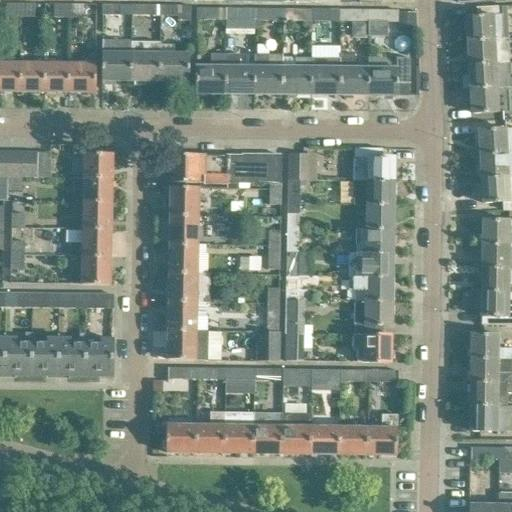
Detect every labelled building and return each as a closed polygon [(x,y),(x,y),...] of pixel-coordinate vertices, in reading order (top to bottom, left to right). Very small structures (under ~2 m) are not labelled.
[(0,17),(18,18),(18,4),(0,4),(0,17)] [(18,4),(18,18),(34,18),(35,5),(18,4)] [(70,19),(70,6),(54,6),(54,19),(70,19)] [(70,6),(70,19),(82,19),(82,6),(70,6)] [(121,7),(102,6),(102,17),(121,17),(121,7)] [(160,18),(160,7),(130,7),(130,18),(148,18),(160,18)] [(160,7),(160,18),(177,18),(177,21),(189,21),(190,8),(160,7)] [(468,42),(503,40),(502,27),(501,7),(476,8),(477,17),(466,18),(468,42)] [(226,22),(226,11),(197,10),(197,22),(226,22)] [(254,22),(254,11),(226,11),(226,22),(254,22)] [(284,22),(284,11),(254,11),(254,22),(284,22)] [(311,22),(311,11),(284,11),(284,22),(311,22)] [(340,22),(340,11),(311,11),(311,22),(340,22)] [(369,22),(369,11),(340,11),(340,22),(353,22),(368,22),(369,22)] [(369,11),(369,22),(378,22),(398,23),(398,11),(369,11)] [(415,13),(399,14),(399,34),(415,34),(415,13)] [(353,22),(353,38),(368,38),(368,22),(353,22)] [(469,68),(509,65),(508,40),(503,40),(468,42),(469,68)] [(102,62),(102,82),(130,83),(130,54),(131,42),(131,41),(114,41),(103,41),(102,54),(102,62)] [(159,83),(159,43),(131,42),(130,54),(130,83),(159,83)] [(159,43),(159,83),(189,83),(189,55),(175,55),(175,46),(161,45),(161,43),(159,43)] [(196,95),(226,95),(226,55),(211,55),(211,68),(196,68),(196,95)] [(253,96),(254,69),(240,69),(240,55),(226,55),(226,95),(253,96)] [(283,96),(283,58),(283,56),(255,55),(255,69),(254,69),(253,96),(283,96)] [(368,97),(369,70),(354,69),(354,55),(340,55),(340,69),(339,69),(339,96),(368,97)] [(311,96),(311,69),(311,59),(283,58),(283,96),(311,96)] [(369,70),(368,97),(397,97),(397,84),(410,84),(410,59),(397,59),(396,70),(391,70),(391,64),(385,58),(369,58),(369,70)] [(0,92),(17,93),(18,64),(0,63),(0,92)] [(43,93),(44,64),(18,64),(17,93),(43,93)] [(69,94),(69,64),(44,64),(43,93),(69,94)] [(69,64),(69,94),(96,94),(96,65),(69,64)] [(470,90),(497,89),(511,88),(509,65),(469,68),(470,90)] [(339,96),(339,69),(311,69),(311,96),(339,96)] [(497,89),(470,90),(472,115),(498,113),(497,89)] [(480,155),(511,153),(511,129),(505,130),(479,131),(480,155)] [(0,177),(9,178),(10,153),(0,153),(0,177)] [(22,178),(23,153),(10,153),(9,178),(22,178)] [(37,178),(37,154),(37,153),(23,153),(22,178),(37,178)] [(481,180),(511,178),(511,153),(480,155),(481,180)] [(37,154),(37,178),(50,178),(50,154),(37,154)] [(73,179),(112,180),(113,155),(83,154),(83,179),(73,179)] [(269,190),(281,190),(281,156),(242,156),(242,157),(199,157),(199,156),(171,155),(171,184),(199,184),(199,176),(227,176),(227,184),(269,185),(269,190)] [(288,182),(300,182),(300,177),(303,177),(304,156),(289,156),(288,182)] [(368,183),(394,183),(394,158),(368,158),(353,158),(353,182),(368,183)] [(9,178),(0,177),(0,200),(5,200),(5,189),(8,189),(8,191),(9,191),(9,178)] [(9,178),(9,191),(22,191),(22,178),(9,178)] [(511,178),(481,180),(483,204),(505,203),(506,212),(511,211),(511,178)] [(112,204),(112,180),(73,179),(73,191),(83,191),(82,204),(112,204)] [(299,206),(300,182),(288,182),(288,206),(299,206)] [(394,207),(394,183),(368,183),(368,194),(354,193),(353,206),(367,206),(367,207),(394,207)] [(170,217),(198,218),(198,189),(171,188),(170,217)] [(281,206),(281,190),(269,190),(269,206),(281,206)] [(111,233),(112,204),(82,204),(82,233),(111,233)] [(299,231),(299,206),(288,206),(287,231),(299,231)] [(393,231),(394,207),(367,207),(367,230),(357,230),(357,231),(393,231)] [(11,230),(24,231),(25,215),(11,215),(11,230)] [(197,246),(198,218),(170,217),(170,246),(197,246)] [(483,246),(511,245),(511,221),(483,221),(483,246)] [(298,254),(299,231),(287,231),(287,253),(298,254)] [(393,255),(393,231),(357,231),(356,255),(393,255)] [(268,248),(280,248),(280,232),(269,232),(268,248)] [(111,259),(111,233),(82,233),(81,259),(111,259)] [(11,257),(24,257),(24,243),(11,243),(11,257)] [(511,245),(483,246),(482,271),(511,270),(511,245)] [(197,275),(197,246),(170,246),(169,274),(197,275)] [(280,272),(280,248),(268,248),(268,271),(280,272)] [(298,278),(298,254),(287,253),(286,278),(318,279),(318,278),(298,278)] [(393,255),(356,255),(349,255),(349,279),(392,280),(393,255)] [(24,272),(24,257),(11,257),(10,271),(24,272)] [(110,286),(111,259),(81,259),(81,286),(110,286)] [(511,284),(511,270),(482,271),(482,293),(508,293),(508,284),(511,284)] [(209,275),(197,275),(169,274),(169,303),(208,304),(209,275)] [(318,288),(318,279),(286,278),(286,302),(304,302),(309,302),(309,292),(301,292),(301,287),(318,288)] [(392,303),(392,280),(349,279),(349,291),(355,291),(355,303),(392,303)] [(268,305),(279,305),(279,290),(268,290),(268,305)] [(511,293),(508,294),(508,293),(482,293),(481,318),(508,319),(508,318),(511,318),(511,293)] [(19,309),(19,295),(5,295),(5,309),(19,309)] [(32,309),(32,295),(19,295),(19,309),(32,309)] [(46,309),(46,295),(32,295),(32,309),(46,309)] [(59,309),(60,296),(46,295),(46,309),(59,309)] [(73,310),(73,296),(60,296),(59,309),(73,310)] [(86,310),(87,296),(73,296),(73,310),(86,310)] [(100,310),(100,296),(87,296),(86,310),(100,310)] [(100,296),(100,310),(113,310),(114,296),(100,296)] [(303,335),(304,302),(286,302),(285,335),(303,335)] [(208,304),(169,303),(168,331),(196,332),(196,304),(208,304)] [(392,327),(392,303),(355,303),(354,336),(382,336),(382,327),(392,327)] [(279,334),(279,305),(268,305),(267,333),(279,334)] [(207,332),(196,332),(168,331),(168,361),(207,361),(207,332)] [(279,334),(267,333),(256,333),(256,363),(279,363),(280,334),(279,334)] [(5,340),(4,376),(31,376),(32,345),(32,340),(32,334),(25,334),(25,340),(5,340)] [(32,345),(31,376),(58,377),(59,340),(37,340),(38,334),(32,334),(32,340),(32,345)] [(59,340),(58,377),(85,377),(86,341),(86,334),(79,334),(79,340),(59,340)] [(86,341),(85,377),(112,378),(113,341),(93,341),(91,341),(91,334),(86,334),(86,341)] [(303,363),(303,335),(285,335),(285,362),(303,363)] [(471,359),(511,360),(511,350),(498,350),(498,335),(471,335),(471,359)] [(392,337),(382,336),(354,336),(353,336),(352,352),(357,352),(357,363),(391,364),(392,337)] [(511,360),(471,359),(471,384),(511,383),(511,360)] [(200,381),(201,369),(168,369),(167,381),(200,381)] [(225,381),(225,370),(201,369),(200,381),(225,381)] [(254,382),(254,370),(225,370),(225,381),(254,382)] [(283,382),(283,371),(254,370),(254,382),(283,382)] [(311,383),(312,371),(283,371),(283,382),(311,383)] [(340,383),(340,371),(312,371),(311,383),(340,383)] [(365,383),(365,372),(340,371),(340,383),(365,383)] [(365,372),(365,383),(398,384),(398,372),(365,372)] [(511,394),(511,383),(471,384),(470,408),(510,409),(510,408),(508,408),(508,394),(511,394)] [(298,405),(320,405),(320,395),(298,395),(298,405)] [(511,432),(510,432),(510,409),(470,408),(470,432),(483,432),(483,441),(511,441),(511,432)] [(224,454),(224,414),(210,414),(210,427),(196,427),(195,454),(224,454)] [(253,455),(253,414),(224,414),(224,454),(253,455)] [(282,455),(283,414),(253,414),(253,455),(282,455)] [(310,455),(311,428),(311,415),(283,414),(282,455),(310,455)] [(369,429),(368,456),(397,457),(398,416),(382,416),(381,429),(369,429)] [(195,454),(196,427),(167,426),(166,453),(195,454)] [(340,456),(340,429),(311,428),(310,455),(340,456)] [(368,456),(369,429),(340,429),(340,456),(368,456)] [(503,461),(503,449),(470,449),(470,460),(503,461)] [(511,461),(511,449),(503,449),(503,461),(511,461)] [(467,480),(481,479),(480,466),(467,467),(467,480)] [(511,511),(511,494),(498,494),(498,507),(497,511),(511,511)]
